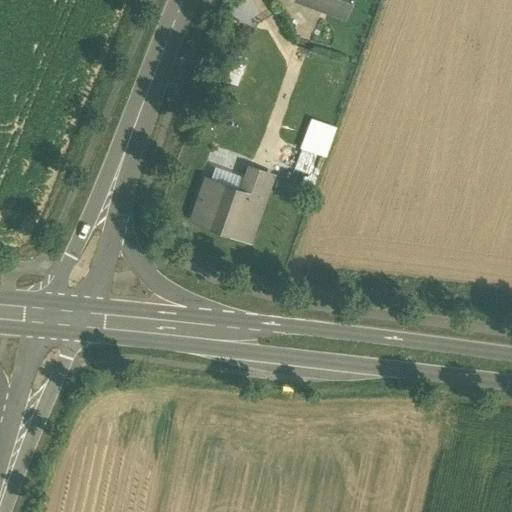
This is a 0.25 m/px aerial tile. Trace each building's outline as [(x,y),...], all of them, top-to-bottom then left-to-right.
[(348,0),(301,0),(343,15),(348,0)] [(246,57),(232,52),(222,80),(237,85),(246,57)] [(315,154),(325,158),(336,128),(311,119),(300,148),(302,149),(315,154)] [(315,154),(302,149),(295,169),(308,174),(315,154)] [(245,195),(242,194),(228,234),(245,240),(266,179),(252,174),(245,195)] [(242,194),(208,182),(194,221),(228,234),(242,194)]
